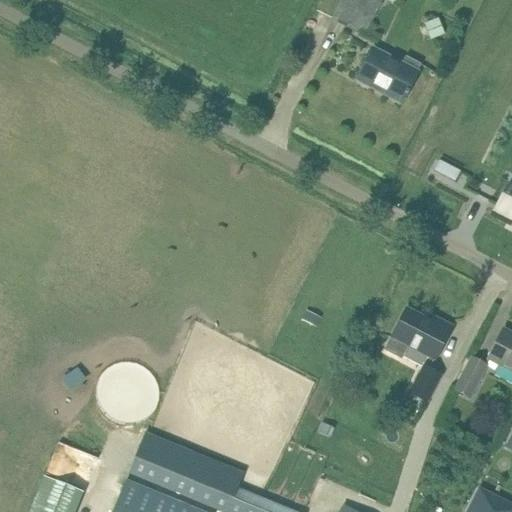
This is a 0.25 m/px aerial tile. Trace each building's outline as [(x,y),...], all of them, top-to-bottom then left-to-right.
[(342,0),(332,20),(364,36),(382,0),(342,0)] [(366,62),(357,80),(371,87),(373,84),(403,99),(412,81),(416,74),(421,65),(405,57),(400,66),(372,51),(366,62)] [(441,160),(435,170),(456,180),(461,170),(441,160)] [(500,206),(498,210),(511,217),(511,188),(509,187),(505,195),(506,196),(501,206),(500,206)] [(434,361),(452,327),(434,317),(432,322),(406,309),(385,349),(403,359),(409,347),(434,361)] [(487,359),(511,372),(511,333),(503,329),(487,359)] [(453,391),(469,399),(486,366),(470,358),(453,391)] [(409,394),(427,403),(441,375),(423,366),(409,394)] [(222,511),(208,511),(126,478),(112,511),(291,511),(237,489),(243,474),(144,434),(128,473),(222,511)] [(44,471),(70,480),(73,471),(92,478),(99,460),(54,444),(44,471)] [(28,511),(75,511),(84,492),(44,475),(28,511)] [(479,489),(467,511),(511,511),(511,505),(481,490),(479,489)] [(340,511),(366,511),(346,501),(340,511)]
